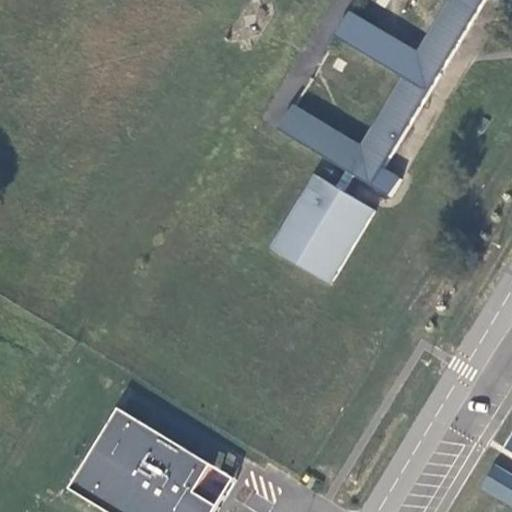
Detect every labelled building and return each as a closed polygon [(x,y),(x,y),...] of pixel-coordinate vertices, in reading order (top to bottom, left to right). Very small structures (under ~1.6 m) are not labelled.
[(0,0),(0,82),(49,0),(0,0)] [(296,108),(283,131),(350,172),(359,177),(393,198),(404,180),(386,169),(488,0),(501,0),(511,5),(511,2),(511,0),(454,0),(421,55),(353,14),(338,39),(407,80),(365,150),(296,108)] [(350,172),(340,188),(349,193),(359,177),(350,172)] [(340,188),(320,176),(276,249),(333,284),(377,211),(349,193),(340,188)] [(111,511),(218,511),(221,507),(199,493),(215,465),(124,409),(74,490),(111,511)] [(511,506),(511,474),(493,464),(479,488),(511,506)]
